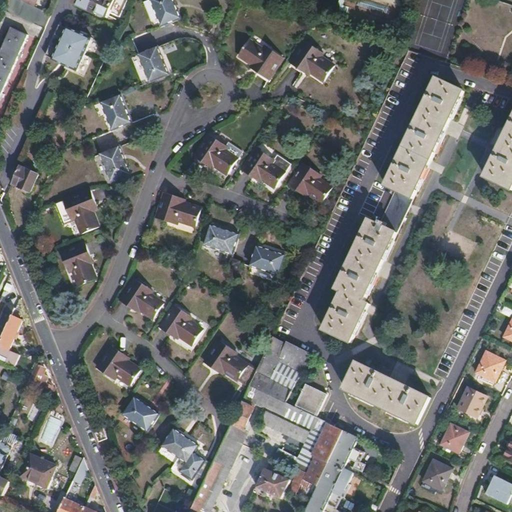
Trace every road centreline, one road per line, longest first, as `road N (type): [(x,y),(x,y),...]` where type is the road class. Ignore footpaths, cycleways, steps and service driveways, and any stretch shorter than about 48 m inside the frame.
road 1 (residential): [(116,511),(54,358)]
road 2 (residential): [(96,318),(140,343),(224,415)]
road 3 (residential): [(96,318),(156,177)]
road 4 (residential): [(54,358),(0,221)]
road 5 (residential): [(179,125),(215,115),(229,98),(222,80),(200,78),(180,118)]
road 6 (residential): [(156,177),(286,217)]
road 7 (residential): [(459,511),(511,393)]
